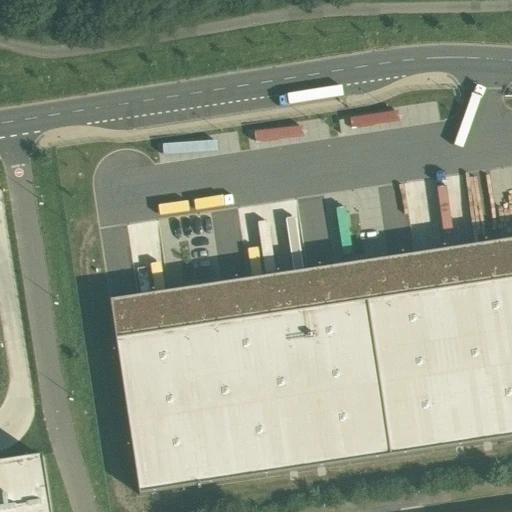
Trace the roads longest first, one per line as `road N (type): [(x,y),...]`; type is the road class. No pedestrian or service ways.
road 1 (unclassified): [(511,61),(418,59),(0,124)]
road 2 (track): [(0,43),(80,53),(318,11),(511,6)]
